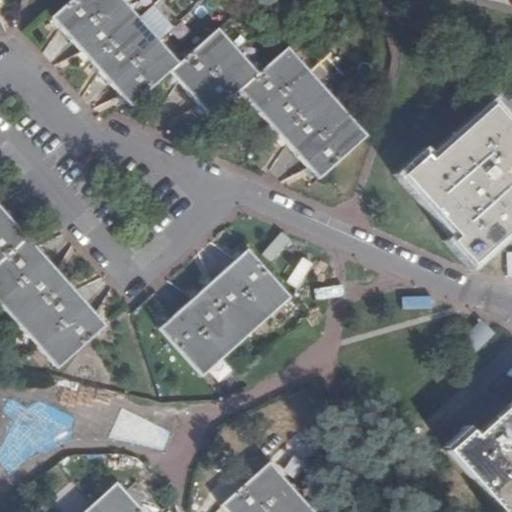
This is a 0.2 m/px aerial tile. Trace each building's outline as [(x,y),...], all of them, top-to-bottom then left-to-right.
[(257,76),(215,30),(175,65),(115,0),(70,0),(49,19),(127,108),(167,72),(210,118),(238,93),(316,180),(365,140),(286,50),(257,76)] [(458,240),(452,246),(470,266),(511,231),(511,143),(506,136),(511,130),(492,109),(429,162),(425,158),(401,179),(458,240)] [(0,309),(53,370),(102,328),(0,212),(0,309)] [(214,240),(195,257),(212,277),(231,260),(214,240)] [(246,251),(156,330),(199,378),(289,300),(246,251)] [(469,434),(447,452),(497,511),(511,511),(511,405),(473,440),(469,434)] [(299,432),(268,460),(291,485),(322,457),(299,432)] [(309,511),(268,465),(222,508),(225,511),(309,511)] [(136,511),(113,486),(83,511),(136,511)]
